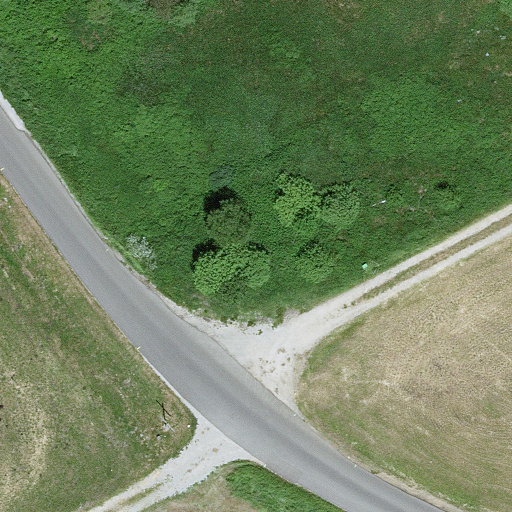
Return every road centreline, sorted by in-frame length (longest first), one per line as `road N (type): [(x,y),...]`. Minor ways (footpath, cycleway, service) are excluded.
road 1 (track): [(511,244),(201,387),(11,511)]
road 2 (tertiary): [(0,138),(133,318),(201,387),(328,481),(398,511)]
